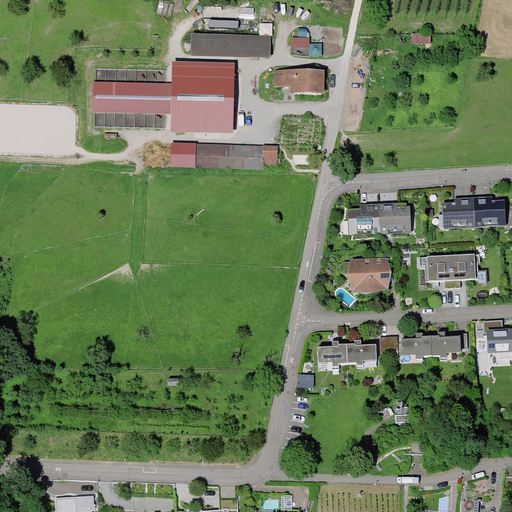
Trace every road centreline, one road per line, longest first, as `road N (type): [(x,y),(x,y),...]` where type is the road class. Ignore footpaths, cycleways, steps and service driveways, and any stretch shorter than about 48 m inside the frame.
road 1 (residential): [(511,171),(332,187),(322,198),(298,319)]
road 2 (residential): [(0,466),(265,476)]
road 3 (residential): [(511,463),(406,480),(265,476)]
road 4 (residential): [(511,309),(298,319)]
road 5 (track): [(328,191),(323,173),(358,0)]
road 6 (residential): [(298,319),(265,476)]
